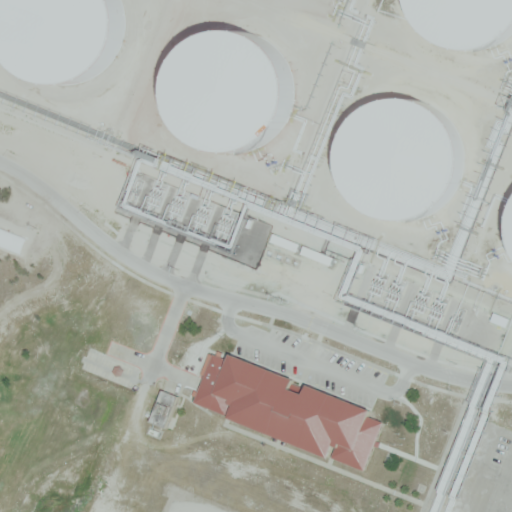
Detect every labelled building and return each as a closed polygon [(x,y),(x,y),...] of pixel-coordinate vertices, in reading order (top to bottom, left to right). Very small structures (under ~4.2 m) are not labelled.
[(511,35),(499,45),(479,52),(458,52),(439,46),(422,33),(411,16),(406,0),(511,0),(511,35)] [(270,170),(310,52),(296,47),(299,38),(197,3),(186,35),(202,40),(208,23),(228,30),(220,55),(200,48),(191,74),(237,89),(216,151),(270,170)] [(191,55),(180,50),(172,64),(183,70),(191,55)] [(141,112),(156,116),(171,66),(156,62),(141,112)] [(372,212),(391,218),(411,219),(430,213),(447,201),(458,184),(464,165),(463,145),(457,126),(444,111),(427,100),(408,95),(386,97),(367,106),(351,121),(342,140),(340,162),(345,182),(357,199),(372,212)] [(496,313),(511,317),(511,320),(509,328),(493,322),(496,313)] [(215,353),(229,358),(232,351),(307,379),(304,388),(307,389),(309,381),(380,407),(377,416),(388,420),(368,474),(333,461),(338,448),(333,447),(330,455),(232,419),(238,405),(230,402),(225,414),(197,403),(215,353)] [(166,389),(154,423),(170,428),(181,394),(166,389)]
